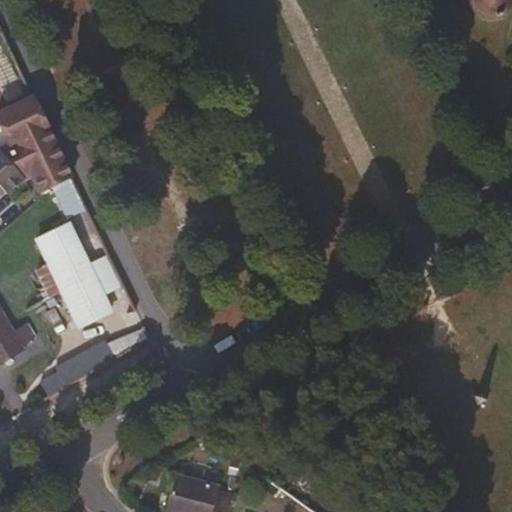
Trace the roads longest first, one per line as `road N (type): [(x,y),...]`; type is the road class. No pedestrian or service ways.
road 1 (residential): [(190,367),(0,11)]
road 2 (residential): [(190,367),(511,182)]
road 3 (residential): [(67,451),(190,367)]
